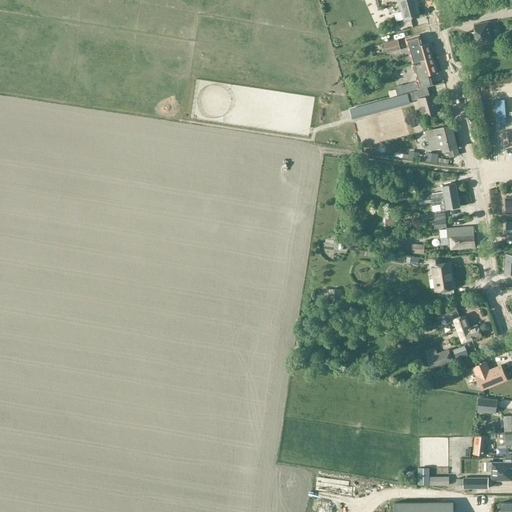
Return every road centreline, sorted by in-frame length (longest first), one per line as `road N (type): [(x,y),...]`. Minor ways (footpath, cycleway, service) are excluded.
road 1 (tertiary): [(511,340),(488,277),(466,142),(427,0)]
road 2 (track): [(317,151),(473,174)]
